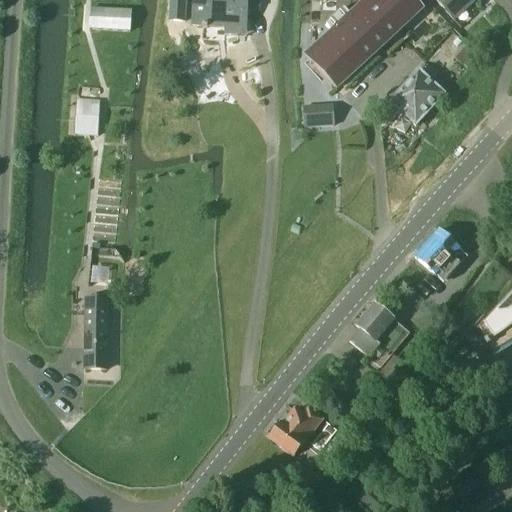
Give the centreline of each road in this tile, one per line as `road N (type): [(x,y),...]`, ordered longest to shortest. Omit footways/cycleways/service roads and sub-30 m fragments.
road 1 (tertiary): [(173,511),(386,249),(511,119)]
road 2 (unclassified): [(0,235),(13,0)]
road 3 (unclassified): [(109,511),(25,441),(5,408),(0,377)]
